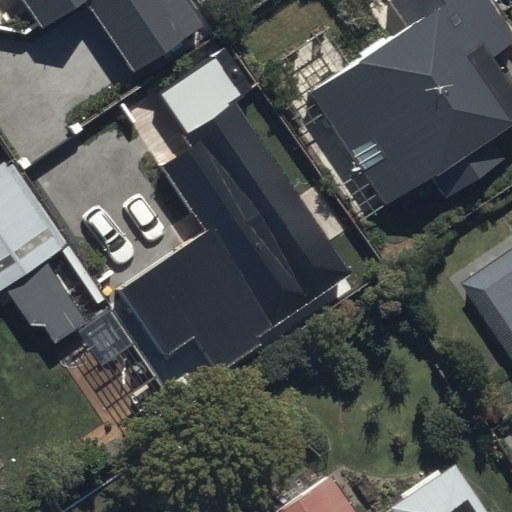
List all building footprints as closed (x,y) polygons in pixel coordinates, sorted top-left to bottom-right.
[(18,0),(42,34),(85,4),(135,75),(204,28),(184,0),(18,0)] [(384,0),(378,5),(397,32),(305,94),(380,204),(423,174),(441,200),(503,158),(485,132),(511,113),(511,98),(485,59),(511,42),(482,0),(384,0)] [(252,90),(224,50),(162,93),(196,143),(160,168),(203,230),(117,289),(165,359),(193,340),(215,373),(354,278),(233,103),(252,90)] [(0,160),(0,286),(5,283),(49,348),(87,322),(43,257),(62,244),(4,158),(0,160)] [(511,245),(464,279),(511,349),(511,245)] [(372,503),(378,511),(479,511),(441,456),(372,503)] [(259,511),(352,511),(323,469),(259,511)]
